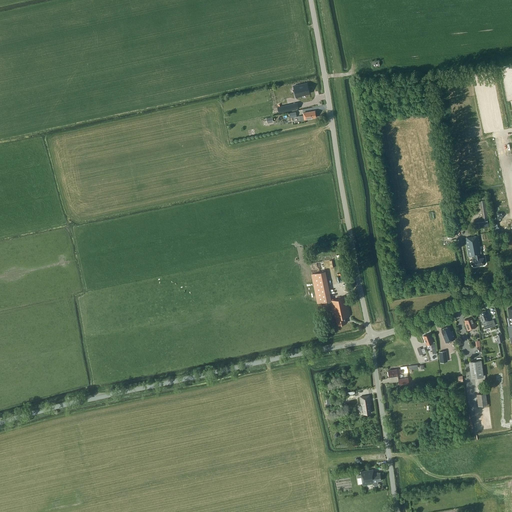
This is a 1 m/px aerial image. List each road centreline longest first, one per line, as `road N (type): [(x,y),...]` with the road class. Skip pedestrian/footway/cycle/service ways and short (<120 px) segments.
road 1 (unclassified): [(0,423),(370,340)]
road 2 (unclassified): [(370,340),(310,0)]
road 3 (unclassified): [(397,511),(370,340)]
road 4 (unclassified): [(370,340),(511,290)]
